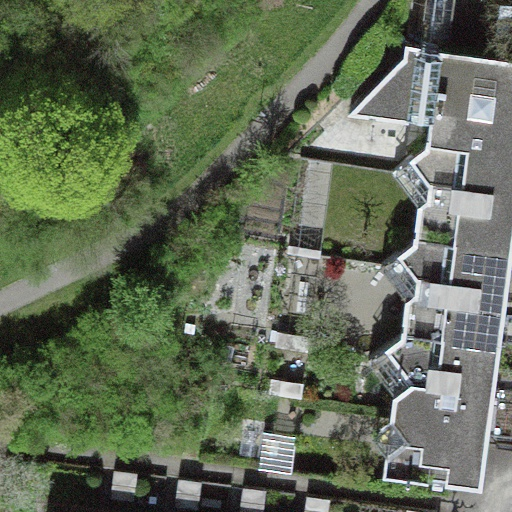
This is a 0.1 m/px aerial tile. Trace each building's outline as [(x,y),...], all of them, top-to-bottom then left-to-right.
[(427,133),(426,138),(511,149),(511,53),(438,44),(437,52),(419,49),(420,41),(406,39),(404,52),(349,107),(408,115),(409,113),(432,116),(429,133),(427,133)] [(418,200),(414,232),(511,245),(511,149),(426,138),(426,143),(409,156),(411,159),(413,157),(430,179),(428,195),(418,200)] [(506,292),(511,246),(511,245),(414,232),(413,237),(397,250),(399,253),(401,251),(417,272),(415,288),(406,296),(402,326),(500,339),(506,292)] [(390,345),(412,374),(414,376),(494,387),(497,363),(500,339),(402,327),(401,331),(385,343),(388,347),(390,345)] [(414,376),(412,374),(394,388),(390,416),(404,429),(403,436),(390,446),(386,446),(383,468),(482,481),(488,434),(494,387),(414,376)]
